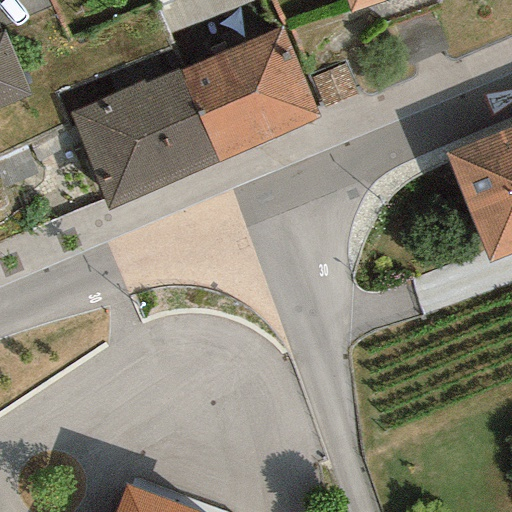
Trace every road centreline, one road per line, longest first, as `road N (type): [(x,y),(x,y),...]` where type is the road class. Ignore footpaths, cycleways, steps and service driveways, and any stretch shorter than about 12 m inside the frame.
road 1 (residential): [(298,181),(312,315),(359,511)]
road 2 (unclassified): [(0,312),(298,181)]
road 3 (residential): [(511,91),(298,181)]
